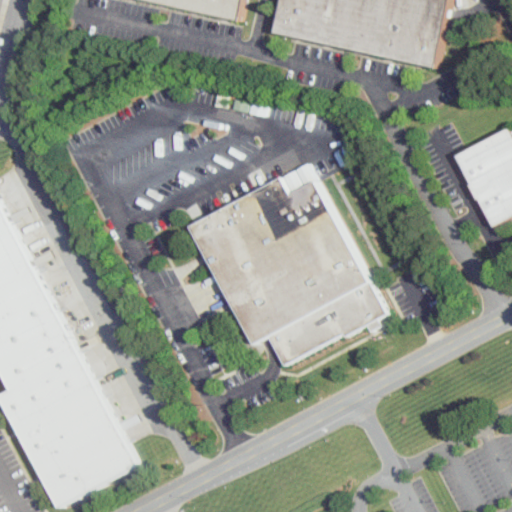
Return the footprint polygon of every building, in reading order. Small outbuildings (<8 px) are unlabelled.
[(183,0),(249,0),(246,14),(183,0)] [(282,27),(288,0),(455,0),(441,64),(282,27)] [(468,150),(511,128),(511,214),(503,219),(468,150)] [(0,182),(148,465),(68,507),(7,391),(17,385),(0,353),(0,182)] [(196,219),(260,185),(287,235),(338,208),(394,311),(292,365),(274,333),(261,340),(196,219)]
